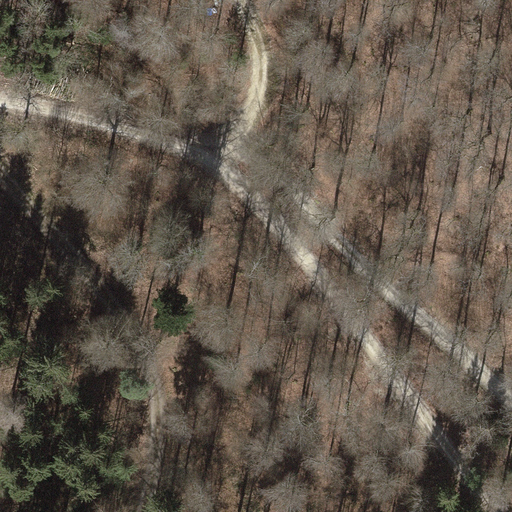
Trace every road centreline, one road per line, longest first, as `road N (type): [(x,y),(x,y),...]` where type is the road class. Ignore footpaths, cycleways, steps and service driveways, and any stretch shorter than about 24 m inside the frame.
road 1 (track): [(0,104),(208,150),(509,511)]
road 2 (track): [(140,511),(153,431),(140,356),(105,290),(0,167)]
road 3 (track): [(511,407),(231,131)]
road 4 (track): [(243,0),(267,61),(261,87),(244,119),(208,150)]
